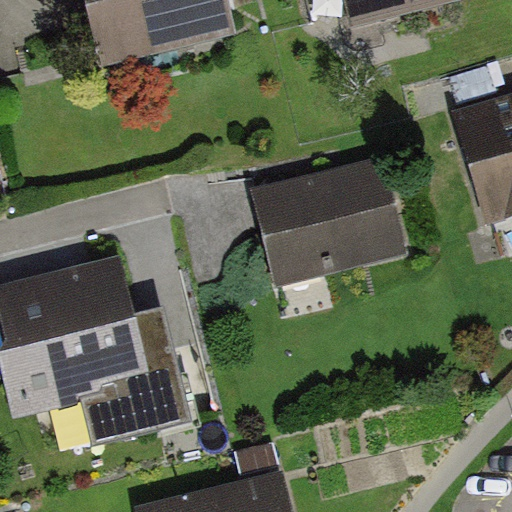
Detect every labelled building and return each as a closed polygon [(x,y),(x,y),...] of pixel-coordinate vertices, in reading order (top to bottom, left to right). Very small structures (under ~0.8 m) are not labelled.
[(230,0),(101,0),(114,56),(237,28),(230,0)] [(369,0),(373,14),(426,0),(369,0)] [(511,115),(485,125),(511,204),(511,115)] [(390,165),(271,190),(289,274),(407,250),(390,165)] [(142,302),(176,300),(173,249),(140,251),(142,302)] [(125,270),(20,290),(40,391),(145,371),(125,270)] [(290,511),(284,486),(174,511),(290,511)]
